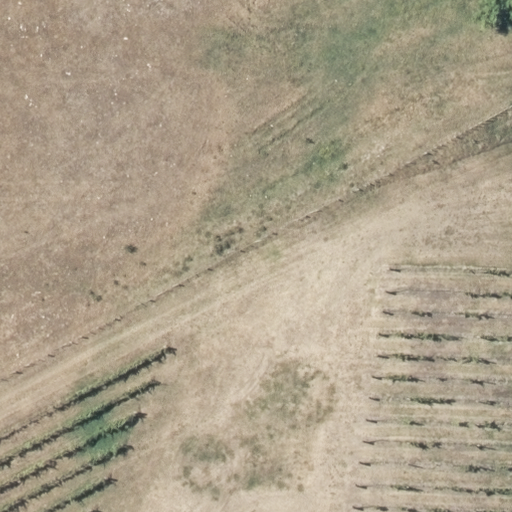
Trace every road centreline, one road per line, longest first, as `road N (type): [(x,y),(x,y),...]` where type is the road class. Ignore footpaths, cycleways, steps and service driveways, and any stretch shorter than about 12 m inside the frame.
road 1 (track): [(453,219),(369,268),(0,445)]
road 2 (track): [(511,223),(453,219),(378,293),(326,434),(319,511)]
